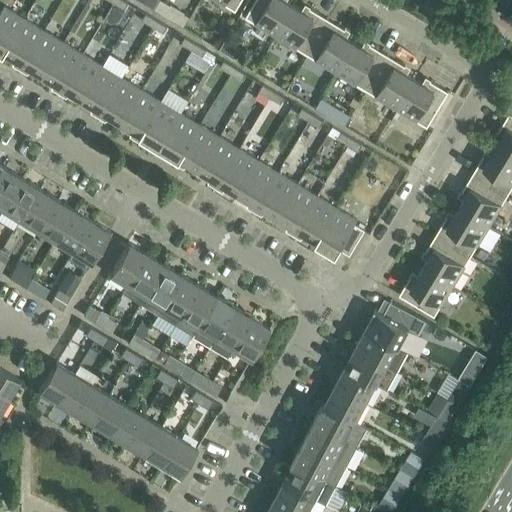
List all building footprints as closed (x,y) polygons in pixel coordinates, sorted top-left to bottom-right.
[(125,9),(129,3),(123,0),(115,0),(114,3),(125,9)] [(242,0),(217,0),(236,11),(242,0)] [(286,0),(285,0),(255,0),(246,17),(276,35),(295,5),(286,0)] [(310,8),(303,11),(295,5),(276,35),(306,54),(328,18),(310,8)] [(0,49),(4,52),(25,18),(5,6),(2,10),(0,8),(0,49)] [(146,14),(143,20),(153,26),(157,20),(146,14)] [(185,14),(179,24),(184,27),(190,17),(185,14)] [(16,59),(13,63),(21,68),(44,30),(25,18),(4,52),(16,59)] [(346,36),(345,29),(328,18),(306,54),(337,72),(355,42),(346,36)] [(164,33),(168,26),(157,20),(153,26),(164,33)] [(30,73),(32,69),(43,75),(64,42),(44,30),(21,68),(30,73)] [(185,37),(182,44),(192,50),(196,44),(185,37)] [(55,82),(52,87),(60,92),(83,54),(64,42),(43,75),(55,82)] [(371,44),(363,47),(355,42),(337,72),(367,90),(388,55),(371,44)] [(203,56),(207,50),(196,44),(192,50),(203,56)] [(68,97),(71,92),(82,99),(103,66),(83,54),(60,92),(68,97)] [(406,73),(405,65),(388,55),(367,90),(397,108),(415,78),(406,73)] [(224,61),(221,67),(231,74),(235,67),(224,61)] [(94,106),(91,110),(99,115),(122,77),(103,66),(82,99),(94,106)] [(242,80),(246,74),(235,67),(231,74),(242,80)] [(107,120),(110,116),(121,123),(142,89),(122,77),(99,115),(107,120)] [(449,92),(431,81),(424,83),(415,78),(397,108),(427,127),(449,92)] [(263,84),(260,91),(270,97),(274,91),(263,84)] [(133,129),(130,134),(138,139),(161,101),(142,89),(121,123),(133,129)] [(281,104),(285,97),(274,91),(270,97),(281,104)] [(146,144),(149,140),(160,146),(181,113),(161,101),(138,139),(146,144)] [(342,123),(347,114),(333,105),(328,114),(342,123)] [(302,108),(299,114),(309,121),(313,115),(302,108)] [(172,153),(169,157),(177,163),(200,125),(181,113),(160,146),(172,153)] [(511,114),(509,113),(499,131),(501,138),(496,147),(511,156),(511,114)] [(320,127),(324,121),(313,115),(309,121),(320,127)] [(186,168),(188,163),(199,170),(220,136),(200,125),(177,163),(186,168)] [(341,132),(338,138),(348,144),(352,138),(341,132)] [(211,177),(208,181),(216,186),(239,148),(220,136),(199,170),(211,177)] [(359,151),(363,145),(352,138),(348,144),(359,151)] [(491,155),(483,156),(473,174),(508,195),(511,188),(511,156),(496,147),(491,155)] [(225,191),(227,187),(238,194),(259,160),(239,148),(216,186),(225,191)] [(250,200),(247,205),(255,210),(278,172),(259,160),(238,194),(250,200)] [(0,206),(3,208),(22,177),(4,166),(0,173),(0,206)] [(264,215),(266,210),(278,217),(298,184),(278,172),(255,210),(264,215)] [(462,191),(465,198),(459,207),(490,225),(508,195),(473,174),(462,191)] [(20,219),(39,187),(22,177),(3,208),(20,219)] [(289,224),(286,228),(294,233),(317,195),(298,184),(278,217),(289,224)] [(38,229),(57,198),(39,187),(20,219),(38,229)] [(303,238),(305,234),(317,241),(337,207),(317,195),(294,233),(303,238)] [(55,240),(74,209),(57,198),(38,229),(55,240)] [(352,251),(365,230),(355,223),(357,219),(337,207),(317,241),(337,253),(342,245),(352,251)] [(454,216),(447,217),(436,234),(471,255),(490,225),(459,207),(454,216)] [(73,250),(91,219),(74,209),(55,240),(73,250)] [(73,250),(68,258),(86,269),(110,230),(91,219),(73,250)] [(426,251),(428,259),(423,267),(453,285),(471,255),(436,234),(426,251)] [(128,242),(110,273),(128,284),(147,253),(128,242)] [(147,253),(128,284),(122,294),(139,305),(164,263),(147,253)] [(164,263),(139,305),(156,315),(181,274),(164,263)] [(418,276),(410,277),(399,295),(435,316),(453,285),(423,267),(418,276)] [(69,269),(58,287),(70,296),(70,295),(78,282),(81,277),(69,269)] [(23,273),(18,282),(27,287),(32,279),(23,273)] [(181,274),(156,315),(174,326),(199,284),(181,274)] [(36,293),(41,284),(32,279),(27,287),(36,293)] [(199,284),(174,326),(191,336),(216,295),(199,284)] [(58,289),(51,302),(62,309),(70,296),(58,289)] [(216,295),(191,336),(209,347),(234,305),(216,295)] [(418,333),(425,319),(391,301),(384,313),(376,309),(366,329),(397,346),(399,347),(409,328),(418,333)] [(101,313),(101,312),(90,305),(84,315),(102,326),(107,317),(101,313)] [(234,305),(209,347),(226,357),(232,347),(251,316),(234,305)] [(251,358),(270,327),(251,316),(232,347),(251,358)] [(112,332),(118,324),(107,317),(102,326),(112,332)] [(91,326),(86,336),(93,341),(99,331),(91,326)] [(355,348),(398,370),(408,351),(399,347),(397,346),(366,329),(355,348)] [(104,347),(109,337),(99,331),(93,341),(104,347)] [(134,332),(128,342),(137,347),(143,338),(134,332)] [(146,352),(151,343),(143,338),(137,347),(146,352)] [(125,347),(120,356),(129,361),(134,352),(125,347)] [(345,367),(377,384),(388,389),(398,370),(355,348),(345,367)] [(483,364),(488,356),(477,350),(472,358),(483,364)] [(137,367),(143,357),(134,352),(129,361),(137,367)] [(169,354),(163,363),(172,368),(178,359),(169,354)] [(178,359),(172,368),(189,379),(195,369),(178,359)] [(56,361),(38,390),(57,402),(74,372),(56,361)] [(20,379),(0,367),(0,392),(8,398),(20,379)] [(335,386),(367,403),(377,384),(345,367),(335,386)] [(160,368),(155,377),(164,382),(169,373),(160,368)] [(74,412),(92,383),(74,372),(57,402),(74,412)] [(172,388),(178,378),(169,373),(164,382),(172,388)] [(204,375),(198,384),(207,389),(213,380),(204,375)] [(459,379),(448,398),(458,404),(470,385),(459,379)] [(216,395),(221,385),(213,380),(207,389),(216,395)] [(92,383),(74,412),(92,423),(109,394),(92,383)] [(335,386),(325,404),(325,405),(357,421),(367,403),(335,386)] [(195,389),(190,398),(199,403),(204,394),(195,389)] [(0,411),(8,398),(0,392),(0,411)] [(109,433),(127,404),(109,394),(92,423),(109,433)] [(207,409),(213,399),(204,394),(199,403),(207,409)] [(441,395),(431,410),(448,421),(458,405),(441,395)] [(325,404),(323,403),(312,423),(357,446),(368,427),(357,421),(325,405),(325,404)] [(127,404),(109,433),(127,444),(144,415),(127,404)] [(144,454),(162,425),(144,415),(127,444),(144,454)] [(437,415),(426,434),(436,441),(448,422),(437,415)] [(302,442),(347,465),(357,446),(312,423),(302,442)] [(162,425),(144,454),(161,465),(179,436),(162,425)] [(432,447),(436,441),(426,434),(421,441),(432,447)] [(180,476),(197,447),(179,436),(161,465),(180,476)] [(292,461),(294,462),(337,484),(347,465),(302,442),(292,461)] [(414,454),(404,470),(414,476),(424,460),(414,454)] [(284,481),(316,498),(326,503),(337,484),(294,462),(284,481)] [(413,478),(403,472),(393,489),(403,494),(413,478)] [(274,500),(296,511),(308,511),(316,498),(284,481),(274,500)] [(392,491),(382,507),(389,511),(392,511),(401,497),(392,491)] [(267,511),(296,511),(274,500),(267,511)]
